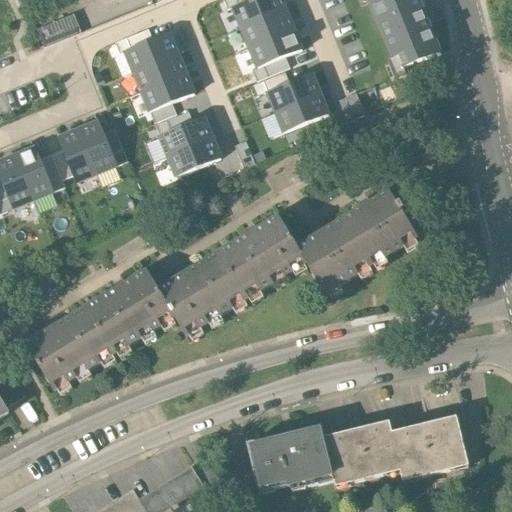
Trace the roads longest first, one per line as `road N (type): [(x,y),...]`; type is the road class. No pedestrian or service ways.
road 1 (residential): [(2,511),(46,485),(227,409),(379,369),(511,346)]
road 2 (residential): [(511,306),(244,362),(152,391),(0,465)]
road 3 (tertiary): [(465,0),(511,225)]
road 4 (residential): [(0,140),(86,105),(65,53)]
road 5 (residential): [(65,53),(198,0)]
